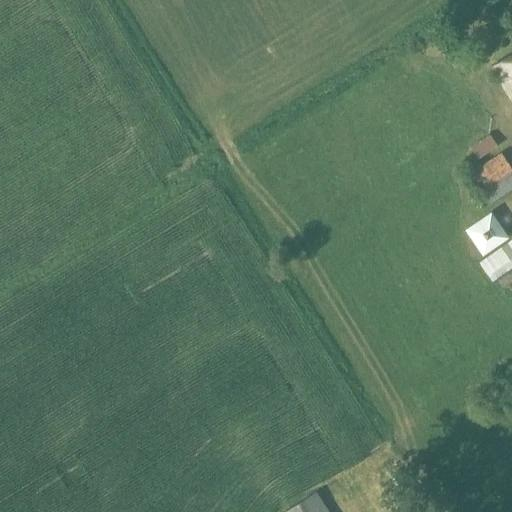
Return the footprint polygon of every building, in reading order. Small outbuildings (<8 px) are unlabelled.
[(511,55),(491,67),(511,105),(511,55)] [(511,140),(511,108),(499,116),(511,140)] [(490,135),(471,147),(478,159),(498,147),(490,135)] [(511,189),(511,169),(501,153),(467,175),(488,206),(511,189)] [(511,267),(511,241),(480,264),(492,281),(511,267)] [(327,511),(315,493),(284,511),(327,511)]
